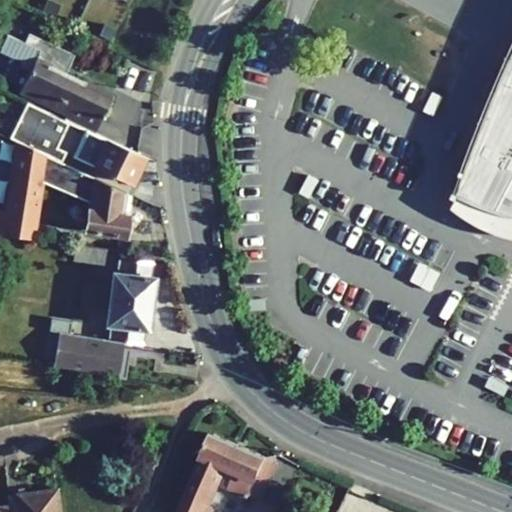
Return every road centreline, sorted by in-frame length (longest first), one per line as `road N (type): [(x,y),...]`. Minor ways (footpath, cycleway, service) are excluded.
road 1 (tertiary): [(506,511),(277,416),(221,348),(197,275),(180,159),(186,92),(230,0)]
road 2 (unknown): [(0,447),(61,417),(159,397),(195,401)]
road 3 (track): [(221,348),(142,511)]
